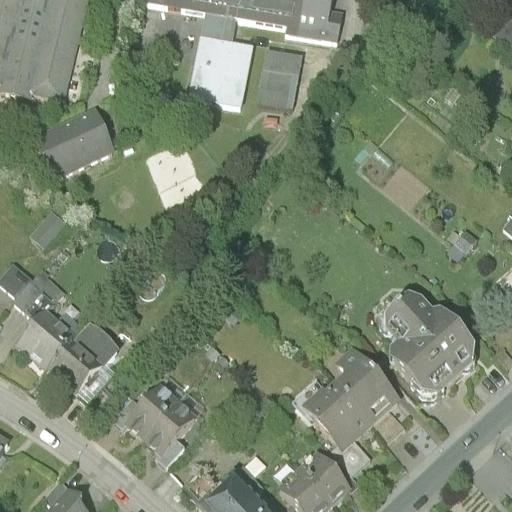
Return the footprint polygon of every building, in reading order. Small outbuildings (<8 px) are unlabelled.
[(91,0),(0,0),(0,93),(65,109),(91,0)] [(335,0),(139,0),(138,5),(205,19),(201,42),(189,102),(240,112),(252,52),(231,48),(236,25),(287,35),(286,41),(336,51),(342,23),(331,21),(335,0)] [(490,42),(511,60),(511,25),(508,22),(490,42)] [(267,58),(256,109),(291,116),(301,65),(267,58)] [(89,114),(27,139),(47,186),(108,161),(89,114)] [(175,229),(213,214),(186,145),(148,160),(175,229)] [(34,242),(48,253),(70,228),(56,216),(34,242)] [(464,267),(481,241),(468,233),(451,259),(464,267)] [(12,275),(0,288),(0,292),(16,307),(29,291),(12,275)] [(389,367),(433,419),(482,377),(421,305),(383,337),(400,357),(389,367)] [(15,357),(47,386),(78,352),(46,323),(15,357)] [(111,382),(78,352),(47,386),(80,416),(111,382)] [(352,360),(321,386),(370,442),(400,416),(352,360)] [(340,468),(370,442),(321,386),(291,412),(340,468)] [(122,439),(141,458),(181,419),(162,400),(122,439)] [(199,438),(181,419),(141,458),(160,477),(199,438)] [(0,468),(10,453),(0,446),(0,468)] [(280,497),(294,511),(328,511),(346,496),(317,463),(280,497)] [(199,480),(183,494),(199,511),(260,511),(233,483),(216,498),(199,480)] [(81,511),(65,496),(48,511),(81,511)]
